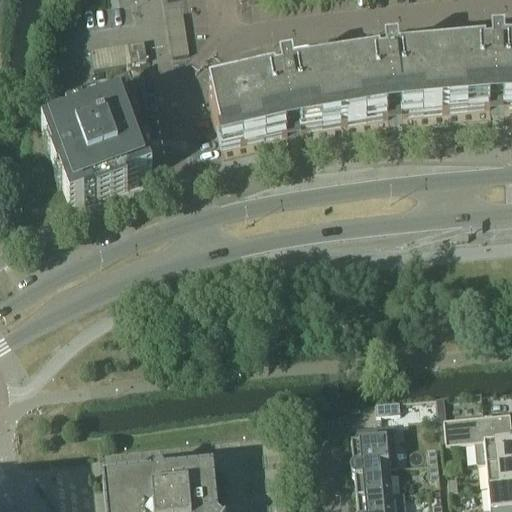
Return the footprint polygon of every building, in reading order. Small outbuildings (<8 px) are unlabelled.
[(182,19),(166,22),(172,62),(188,59),(182,19)] [(483,58),(441,62),(446,118),(489,115),(488,106),(502,105),(502,114),(511,113),(511,57),(504,57),(503,47),(482,49),(483,58)] [(127,49),(89,55),(93,75),(130,69),(127,49)] [(144,55),(129,58),(131,68),(146,66),(144,55)] [(378,68),(336,75),(344,131),(388,124),(386,115),(400,114),(400,122),(446,118),(441,62),(398,66),(397,56),(376,59),(378,68)] [(344,131),(336,75),(293,82),(291,72),(271,76),(273,85),(265,87),(208,100),(221,155),(287,140),(285,132),(298,129),(299,138),(344,131)] [(56,129),(41,135),(47,153),(52,164),(50,164),(56,182),(58,181),(62,192),(68,208),(69,210),(83,205),(84,206),(85,209),(96,204),(96,205),(127,193),(138,189),(137,185),(152,180),(152,179),(147,167),(151,165),(152,167),(153,166),(150,147),(150,146),(149,146),(149,147),(147,147),(141,132),(146,128),(146,130),(148,129),(147,127),(145,111),(143,111),(140,111),(127,113),(123,104),(108,109),(97,114),(96,110),(92,111),(82,115),(80,116),(69,120),(66,121),(65,121),(67,125),(56,129)] [(398,408),(374,410),(375,422),(399,420),(398,408)] [(477,473),(485,472),(511,469),(511,445),(509,422),(443,428),(445,453),(475,450),(477,473)] [(349,437),(352,472),(370,470),(371,482),(389,480),(388,475),(396,474),(392,433),(349,437)] [(428,457),(429,471),(437,471),(436,456),(428,457)] [(511,469),(485,472),(487,494),(511,492),(511,469)] [(352,472),(356,505),(391,502),(391,501),(389,480),(371,482),(370,470),(352,472)] [(437,471),(429,471),(430,486),(438,486),(437,471)] [(102,487),(104,511),(215,511),(212,476),(164,481),(156,474),(150,482),(102,487)] [(447,485),(448,498),(457,498),(456,485),(447,485)] [(511,511),(511,492),(487,494),(488,511),(511,511)] [(391,502),(356,505),(356,511),(403,511),(403,500),(391,501),(391,502)]
